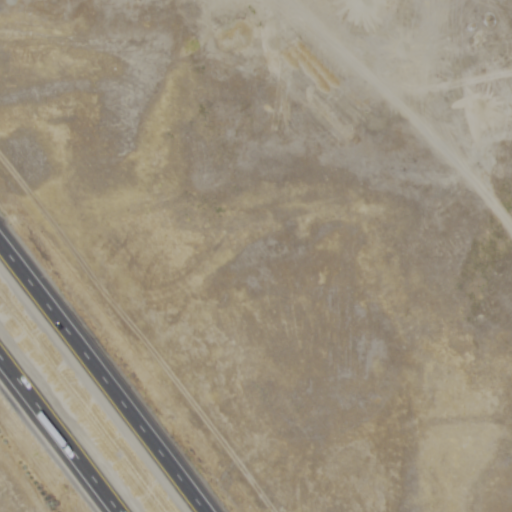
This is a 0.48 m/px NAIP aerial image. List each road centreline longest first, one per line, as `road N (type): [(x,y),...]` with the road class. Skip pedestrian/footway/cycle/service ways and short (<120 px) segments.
road 1 (track): [(511,250),(310,70),(268,0)]
road 2 (motorway): [(201,511),(0,249)]
road 3 (motorway): [(0,363),(115,511)]
